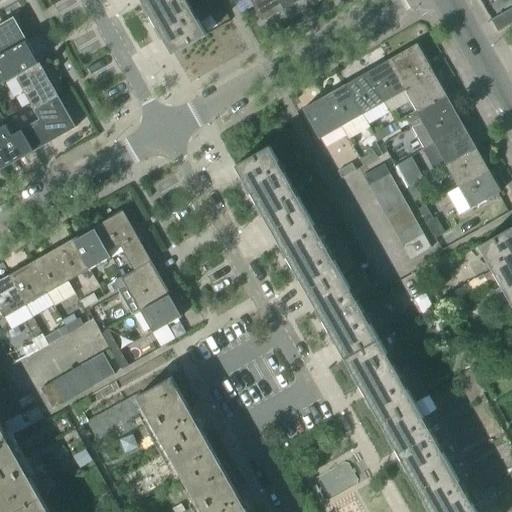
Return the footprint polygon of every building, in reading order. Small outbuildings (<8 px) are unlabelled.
[(141,0),(151,17),(156,27),(157,26),(172,54),(206,35),(191,8),(186,0),(141,0)] [(284,10),(278,0),(249,0),(262,22),(265,20),(276,14),(277,14),(278,13),(284,10)] [(278,0),(284,10),(286,8),(298,2),(299,1),(300,0),(278,0)] [(511,8),(490,20),(497,32),(511,23),(511,8)] [(0,56),(27,41),(26,41),(14,19),(13,18),(0,25),(0,56)] [(217,30),(227,58),(244,52),(233,24),(217,30)] [(7,82),(16,77),(39,64),(39,63),(38,63),(26,42),(27,42),(27,41),(0,56),(0,69),(7,81),(6,81),(7,82)] [(435,145),(463,129),(464,128),(464,127),(463,127),(457,117),(456,118),(451,108),(452,107),(452,106),(450,107),(444,96),(446,95),(445,94),(444,95),(439,87),(441,86),(440,85),(439,86),(429,69),(430,68),(430,67),(428,68),(425,62),(426,61),(417,45),(416,45),(417,46),(390,62),(389,61),(388,61),(388,62),(401,86),(402,85),(405,91),(414,86),(414,85),(417,83),(428,104),(416,111),(420,118),(410,124),(425,150),(435,145)] [(404,91),(405,91),(402,85),(401,86),(388,62),(378,67),(378,68),(368,74),(367,73),(366,73),(367,74),(366,74),(383,103),(404,91)] [(16,77),(34,110),(57,97),(56,94),(56,93),(55,93),(39,64),(16,77)] [(362,115),(383,103),(366,74),(356,80),(356,81),(347,86),(346,85),(345,85),(362,115)] [(341,127),(362,115),(345,85),(345,86),(335,92),(335,93),(326,98),(325,97),(324,97),(324,98),(341,127)] [(40,120),(33,124),(46,146),(46,145),(52,141),(53,141),(53,140),(60,137),(75,128),(76,128),(64,107),(63,107),(57,97),(34,110),(40,120)] [(320,138),(341,127),(324,98),(314,104),(314,105),(305,110),(304,109),(302,110),(319,139),(320,139),(320,138)] [(420,118),(416,111),(404,118),(408,125),(410,124),(420,118)] [(33,124),(21,131),(33,152),(45,145),(45,146),(46,146),(33,124)] [(5,126),(0,128),(0,169),(1,171),(2,170),(23,157),(23,158),(24,157),(33,152),(21,131),(12,136),(6,125),(5,126)] [(373,136),(377,142),(391,135),(387,128),(373,136)] [(435,145),(447,166),(476,149),(476,148),(475,149),(469,138),(468,139),(463,129),(435,145)] [(284,173),(269,147),(235,166),(251,194),(256,203),(257,203),(287,257),(292,267),(293,267),(323,321),(328,331),(329,330),(342,353),(360,386),(365,395),(366,396),(396,449),(396,450),(401,459),(431,511),(476,511),(471,503),(472,503),(467,494),(466,494),(435,440),(436,440),(430,430),(430,431),(399,376),(394,367),(386,353),(364,313),(357,300),(357,301),(327,249),(328,249),(321,237),(291,185),(292,185),(285,173),(284,173)] [(447,166),(459,187),(487,172),(488,171),(488,170),(481,159),(480,160),(475,151),(477,150),(476,149),(447,166)] [(359,160),(363,167),(377,159),(373,152),(359,160)] [(394,167),(402,181),(409,177),(401,163),(394,167)] [(337,172),(341,179),(356,171),(352,164),(337,172)] [(363,176),(369,186),(390,175),(384,165),(363,176)] [(488,171),(459,187),(469,205),(468,205),(470,209),(500,192),(500,191),(499,191),(493,181),(492,181),(487,172),(488,171)] [(369,186),(374,197),(395,185),(390,175),(369,186)] [(406,188),(414,202),(421,198),(413,184),(406,188)] [(374,197),(380,207),(401,195),(395,185),(374,197)] [(380,207),(385,216),(406,204),(401,195),(380,207)] [(385,216),(391,227),(412,215),(406,204),(385,216)] [(418,209),(426,224),(433,219),(425,205),(418,209)] [(119,245),(134,271),(135,272),(150,263),(152,262),(151,261),(150,262),(145,254),(147,253),(146,252),(145,253),(135,236),(137,235),(136,234),(134,235),(131,228),(132,227),(123,211),(122,212),(123,213),(96,229),(95,227),(94,228),(107,251),(119,245)] [(391,227),(397,237),(418,225),(412,215),(391,227)] [(426,224),(435,239),(444,233),(436,218),(433,219),(426,224)] [(418,225),(397,237),(402,246),(423,234),(418,225)] [(501,284),(511,303),(511,226),(479,246),(494,272),(501,285),(501,284)] [(111,257),(107,251),(94,228),(83,234),(84,235),(74,241),(73,239),(73,240),(90,269),(111,257)] [(431,248),(423,234),(402,246),(409,260),(431,248)] [(68,281),(90,269),(73,240),(72,240),(73,241),(62,246),(63,248),(53,253),(52,251),(52,252),(68,281)] [(47,293),(68,281),(52,252),(51,252),(41,258),(41,259),(32,265),(31,263),(30,264),(47,293)] [(156,273),(150,263),(135,272),(134,271),(122,278),(126,285),(129,290),(158,273),(156,273)] [(26,305),(47,293),(30,264),(20,270),(20,272),(11,277),(10,276),(9,276),(26,305)] [(129,290),(141,311),(170,295),(170,294),(164,284),(162,284),(157,274),(158,274),(158,273),(129,290)] [(5,317),(26,305),(9,276),(0,281),(0,316),(3,315),(4,318),(5,317)] [(114,292),(126,285),(122,278),(107,286),(111,293),(113,291),(114,292)] [(80,302),(84,309),(98,301),(94,294),(80,302)] [(170,295),(141,311),(151,329),(150,330),(152,333),(182,316),(182,315),(182,316),(176,305),(174,306),(169,296),(170,295)] [(80,318),(77,320),(66,327),(70,334),(84,326),(80,318)] [(101,334),(109,348),(116,344),(108,329),(101,334)] [(44,339),(48,346),(63,338),(58,331),(44,339)] [(23,351),(27,359),(41,350),(37,343),(23,351)] [(113,356),(121,370),(128,366),(120,352),(113,356)] [(103,354),(92,360),(104,381),(114,375),(103,354)] [(92,360),(82,366),(94,386),(104,381),(92,360)] [(82,366),(72,371),(83,392),(94,386),(82,366)] [(72,371),(61,377),(73,398),(83,392),(72,371)] [(61,377),(51,383),(63,404),(73,398),(61,377)] [(202,511),(247,511),(172,379),(171,377),(137,396),(137,398),(138,397),(184,480),(202,511)] [(63,404),(51,383),(41,389),(52,410),(63,404)] [(0,505),(3,511),(48,511),(0,426),(0,505)]
